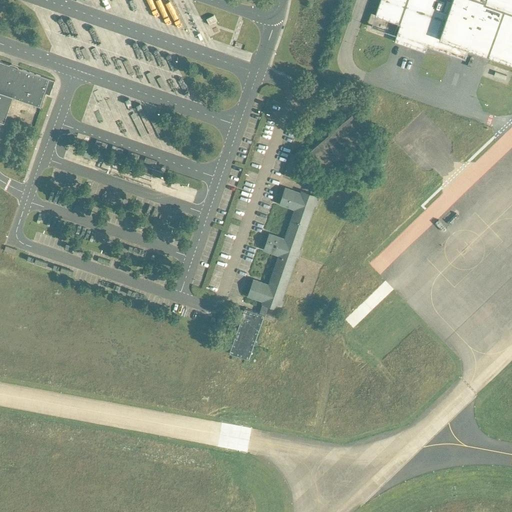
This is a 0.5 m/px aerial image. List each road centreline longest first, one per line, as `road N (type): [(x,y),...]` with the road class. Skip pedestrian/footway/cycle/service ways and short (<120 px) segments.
road 1 (unclassified): [(258,71),(285,81),(292,93),(279,135),(220,301),(211,310),(182,296)]
road 2 (unclassified): [(41,0),(258,71)]
road 3 (unclassified): [(182,296),(18,241),(27,200)]
road 4 (unclassified): [(27,200),(195,256)]
road 5 (unclassified): [(42,157),(209,215)]
road 6 (unclassified): [(55,121),(222,177)]
road 7 (unclassified): [(238,128),(73,71)]
